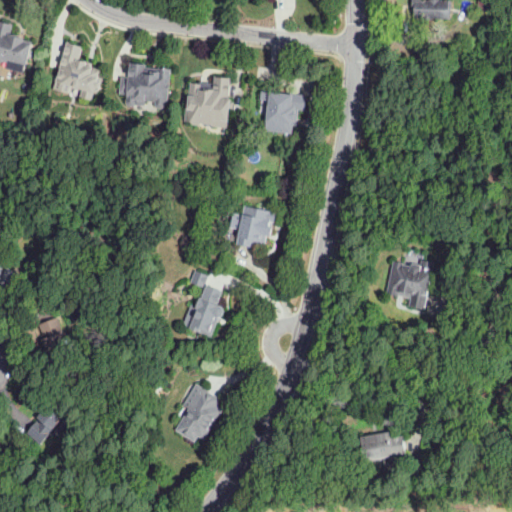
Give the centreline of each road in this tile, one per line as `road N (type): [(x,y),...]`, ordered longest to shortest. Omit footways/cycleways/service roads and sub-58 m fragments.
road 1 (residential): [(208,511),(254,445),(309,313),(349,105),(353,0)]
road 2 (residential): [(354,46),(159,24),(89,0)]
road 3 (residential): [(296,357),(372,374),(511,329)]
